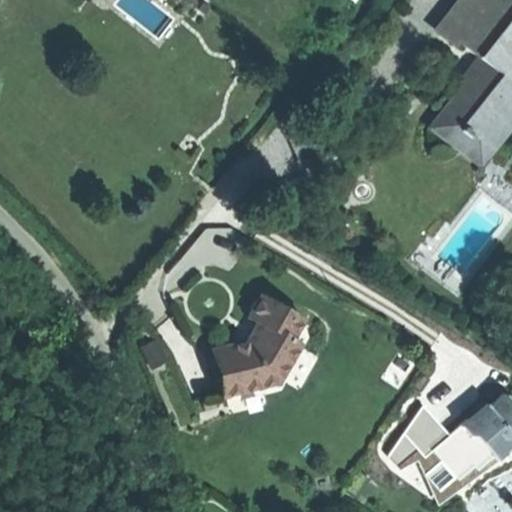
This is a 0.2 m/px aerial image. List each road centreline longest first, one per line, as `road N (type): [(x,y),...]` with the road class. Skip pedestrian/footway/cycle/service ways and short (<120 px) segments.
road 1 (track): [(96,346),(364,0)]
road 2 (residential): [(0,220),(86,320),(157,511)]
